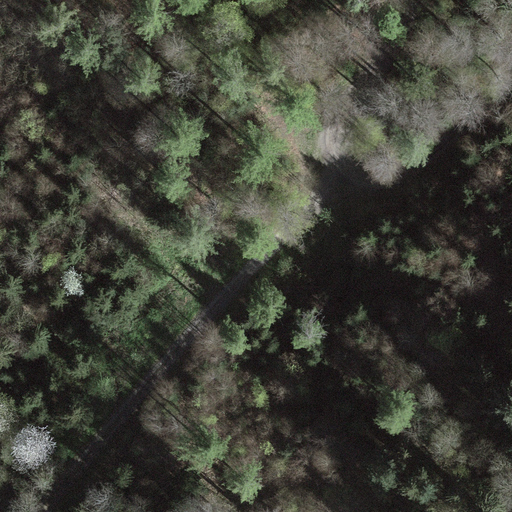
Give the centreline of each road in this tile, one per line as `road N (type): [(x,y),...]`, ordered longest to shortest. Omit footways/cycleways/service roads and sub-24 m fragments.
road 1 (track): [(39,511),(328,172)]
road 2 (track): [(328,172),(378,181),(404,173),(511,78)]
road 3 (track): [(415,0),(328,172)]
